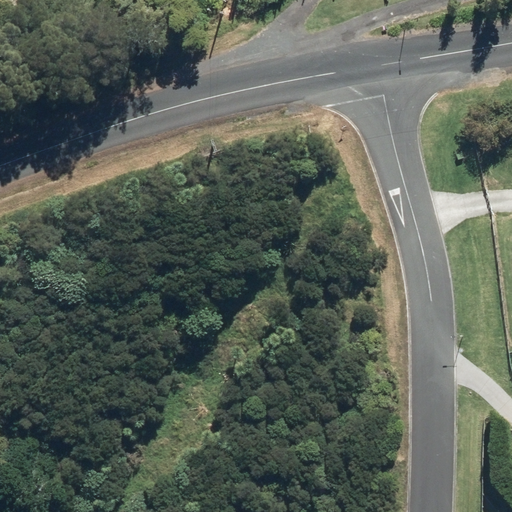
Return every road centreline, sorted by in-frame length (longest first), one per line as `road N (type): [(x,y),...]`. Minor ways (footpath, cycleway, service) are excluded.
road 1 (residential): [(430,511),(433,301),(380,65)]
road 2 (unclassified): [(380,65),(189,104),(0,167)]
road 3 (unclassified): [(511,42),(380,65)]
